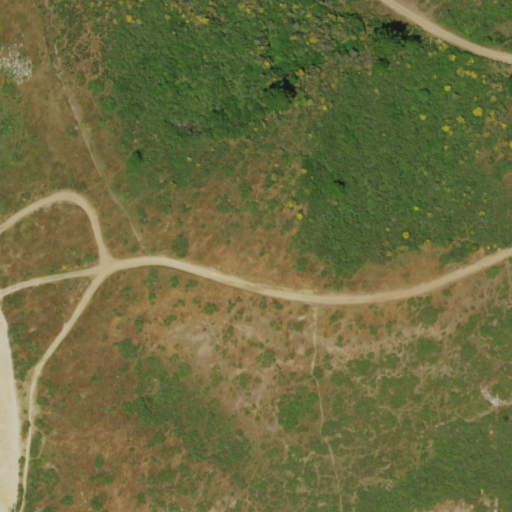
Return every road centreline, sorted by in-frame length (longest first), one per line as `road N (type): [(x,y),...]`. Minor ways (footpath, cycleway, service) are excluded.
road 1 (track): [(160,261),(308,306),(385,306),(511,260)]
road 2 (track): [(0,230),(58,197),(75,198),(91,214),(106,272)]
road 3 (track): [(385,0),(449,37),(511,58)]
